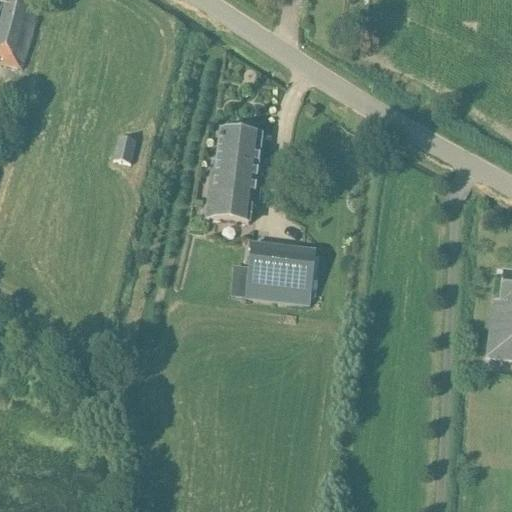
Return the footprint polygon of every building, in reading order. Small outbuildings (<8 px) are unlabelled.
[(0,0),(0,7),(4,8),(0,22),(0,61),(3,62),(2,68),(22,74),(41,6),(18,0),(0,0)] [(0,141),(8,112),(0,109),(0,141)] [(206,222),(208,222),(249,228),(252,210),(257,211),(262,172),(258,171),(262,140),(220,135),(217,167),(212,166),(208,205),(206,222)] [(112,164),(132,169),(137,145),(117,140),(112,164)] [(250,246),(244,303),(310,311),(317,254),(250,246)] [(493,304),(491,321),(486,361),(511,364),(511,277),(502,276),(499,305),(493,304)]
